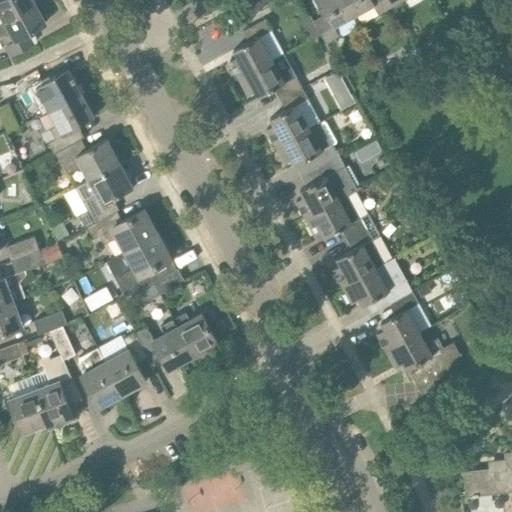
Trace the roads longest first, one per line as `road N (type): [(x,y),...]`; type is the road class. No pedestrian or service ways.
road 1 (residential): [(9,497),(150,436),(292,353)]
road 2 (residential): [(375,511),(292,353)]
road 3 (unclassified): [(206,207),(125,54)]
road 4 (residential): [(292,353),(206,207)]
